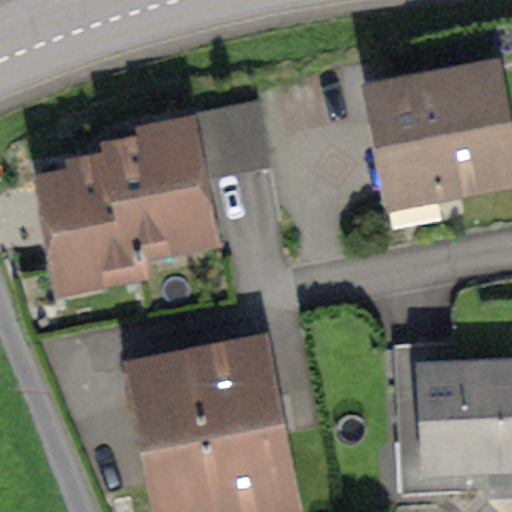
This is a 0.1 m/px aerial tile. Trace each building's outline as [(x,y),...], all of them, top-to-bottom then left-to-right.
[(381,93),(401,196),(509,174),(489,72),(381,93)] [(257,103),(199,113),(210,172),(268,162),(257,103)] [(45,182),(62,272),(80,269),(85,268),(99,277),(141,271),(138,261),(142,260),(141,250),(172,244),(182,229),(198,227),(205,226),(187,126),(144,135),(147,142),(114,147),(115,160),(77,167),(78,175),(45,182)] [(394,347),(401,496),(461,493),(460,469),(511,466),(511,365),(454,368),(453,344),(394,347)] [(141,373),(168,511),(214,511),(284,498),(255,351),(141,373)]
